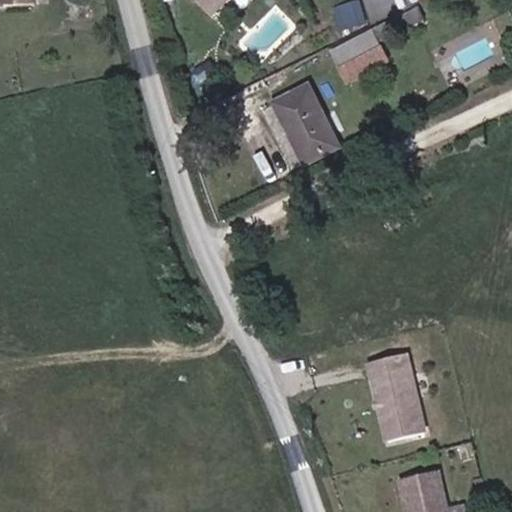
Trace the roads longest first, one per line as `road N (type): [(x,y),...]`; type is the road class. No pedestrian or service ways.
road 1 (residential): [(321,511),(183,192),(133,0)]
road 2 (unknown): [(206,242),(511,100)]
